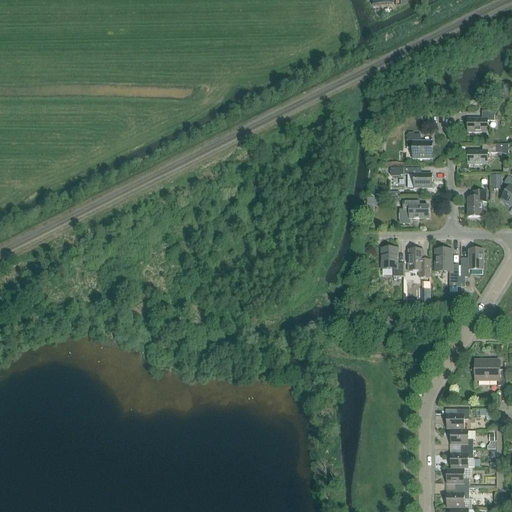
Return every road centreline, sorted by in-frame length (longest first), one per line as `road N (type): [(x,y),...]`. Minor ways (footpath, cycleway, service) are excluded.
road 1 (residential): [(424,511),(428,397),(511,263)]
road 2 (residential): [(454,237),(453,129),(436,124)]
